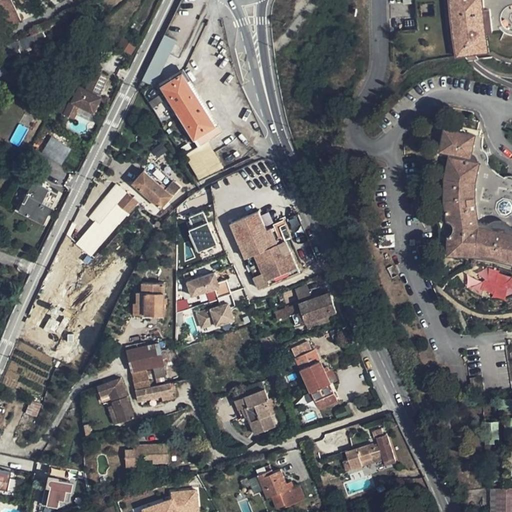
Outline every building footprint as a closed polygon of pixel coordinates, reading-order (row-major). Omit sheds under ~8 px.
[(0,0),(0,16),(5,27),(21,20),(11,0),(0,0)] [(511,0),(415,0),(416,4),(434,3),(435,16),(417,17),(418,28),(453,25),(457,57),(489,52),(486,34),(505,31),(502,7),(506,4),(511,2),(511,0)] [(0,47),(0,56),(3,55),(4,58),(14,54),(13,51),(19,49),(21,54),(31,50),(29,46),(36,42),(36,43),(45,39),(41,31),(33,34),(27,37),(16,42),(16,41),(0,47)] [(154,85),(176,41),(163,34),(141,79),(154,85)] [(63,114),(74,119),(80,106),(93,112),(101,97),(99,96),(108,77),(94,71),(85,89),(79,86),(72,102),(70,101),(63,114)] [(182,73),(161,86),(199,146),(206,141),(219,133),(182,73)] [(511,180),(503,178),(495,173),(488,166),(485,162),(486,159),(483,150),(484,137),(446,128),(441,151),(451,153),(446,179),(446,200),(449,220),(452,222),(455,227),(453,232),(449,235),(449,255),(473,255),(473,261),(494,264),(511,268),(511,180)] [(55,132),(43,152),(62,163),(73,144),(55,132)] [(199,146),(185,154),(200,179),(223,168),(206,141),(199,146)] [(165,190),(144,171),(133,183),(160,208),(171,195),(172,196),(180,188),(172,181),(165,190)] [(53,191),(33,181),(19,210),(44,223),(52,206),(47,204),(53,191)] [(96,220),(110,232),(138,202),(116,185),(91,217),(95,221),(96,220)] [(217,244),(210,227),(203,211),(189,217),(193,228),(189,229),(198,252),(217,244)] [(259,211),(232,222),(260,289),(300,272),(286,240),(281,242),(274,227),(267,230),(259,211)] [(62,267),(76,277),(92,255),(111,233),(96,220),(77,243),(78,244),(62,267)] [(511,293),(511,275),(480,267),(478,277),(468,274),(465,289),(483,293),(506,299),(508,292),(511,293)] [(91,274),(82,268),(75,278),(84,284),(91,274)] [(218,297),(231,293),(227,279),(218,282),(215,272),(187,282),(192,296),(215,288),(218,297)] [(164,282),(142,281),(142,314),(164,315),(164,282)] [(308,285),(295,290),(300,303),(312,299),(308,285)] [(134,314),(142,314),(142,291),(137,291),(137,302),(134,302),(134,314)] [(235,305),(231,293),(218,297),(220,305),(197,313),(202,328),(216,323),(216,325),(234,319),(230,307),(235,305)] [(330,293),(274,312),(277,320),(292,315),(296,326),(306,322),(308,329),(330,321),(328,316),(337,312),(330,293)] [(343,327),(331,331),(334,342),(346,337),(343,327)] [(323,368),(315,348),(312,350),(308,341),(299,345),(302,354),(296,357),(318,409),(337,400),(330,383),(337,380),(334,374),(330,375),(327,366),(323,368)] [(159,342),(128,348),(132,371),(164,365),(159,342)] [(292,348),(296,357),(302,354),(299,345),(292,348)] [(131,372),(135,390),(151,387),(147,368),(131,372)] [(121,377),(97,386),(102,400),(111,397),(114,405),(119,422),(120,423),(135,418),(121,377)] [(151,387),(135,390),(138,401),(173,393),(170,382),(151,387)] [(241,390),(244,397),(264,388),(262,382),(241,390)] [(264,388),(244,397),(248,406),(245,407),(248,416),(255,434),(276,426),(271,413),(267,404),(265,405),(263,401),(269,398),(264,388)] [(248,406),(244,397),(235,400),(242,418),(248,416),(245,407),(248,406)] [(277,411),(271,397),(269,398),(263,401),(265,405),(267,404),(271,413),(277,411)] [(114,423),(119,422),(114,405),(108,406),(114,423)] [(498,437),(498,423),(489,423),(489,437),(498,437)] [(374,443),(346,452),(349,459),(343,461),(346,471),(352,469),(352,470),(363,466),(361,461),(372,457),(374,462),(384,459),(384,461),(387,460),(388,464),(396,462),(388,434),(385,435),(382,428),(373,431),(375,438),(377,437),(380,446),(376,447),(374,443)] [(133,449),(125,450),(125,469),(145,467),(144,459),(152,458),(152,463),(170,462),(169,443),(143,444),(143,449),(133,449)] [(372,457),(361,461),(363,466),(374,462),(372,457)] [(67,468),(50,464),(48,474),(65,478),(67,468)] [(0,488),(8,490),(11,472),(0,469),(0,488)] [(288,488),(280,469),(272,472),(268,474),(267,471),(257,475),(263,490),(267,498),(272,496),(277,508),(284,505),(285,506),(305,498),(299,484),(293,487),(293,486),(288,488)] [(257,475),(248,479),(254,494),(263,490),(257,475)] [(155,484),(156,481),(155,480),(154,477),(153,476),(150,476),(147,476),(146,477),(145,478),(145,481),(145,484),(146,485),(147,486),(149,487),(151,487),(153,486),(155,484)] [(45,485),(42,503),(58,507),(60,500),(65,501),(67,491),(72,492),(74,483),(54,478),(52,478),(50,478),(49,480),(48,481),(48,483),(51,483),(50,486),(45,485)] [(144,511),(198,511),(196,489),(172,491),(172,498),(143,508),(144,511)] [(511,511),(511,493),(497,493),(497,503),(493,503),(492,511),(511,511)]
